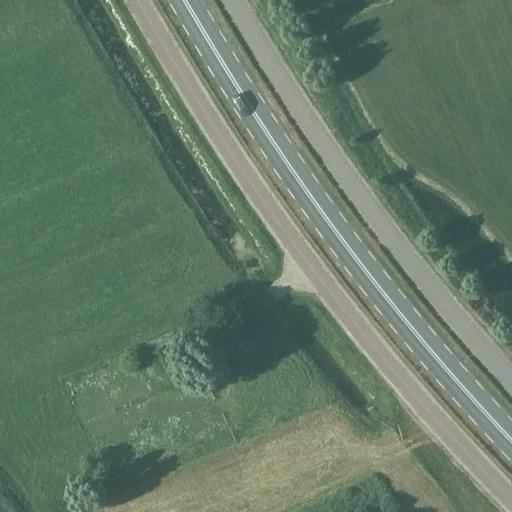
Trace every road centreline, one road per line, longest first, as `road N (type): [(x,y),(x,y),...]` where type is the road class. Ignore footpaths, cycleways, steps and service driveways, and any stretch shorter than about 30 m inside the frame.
road 1 (unclassified): [(134,0),(261,201),(386,364),(511,500)]
road 2 (primary): [(511,443),(328,224),(183,0)]
road 3 (unclassified): [(511,382),(382,227),(234,0)]
